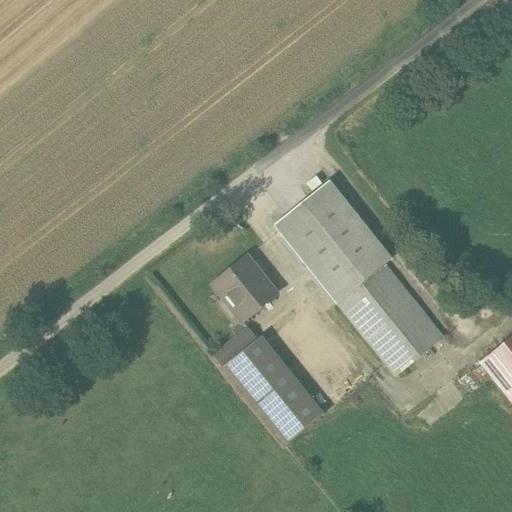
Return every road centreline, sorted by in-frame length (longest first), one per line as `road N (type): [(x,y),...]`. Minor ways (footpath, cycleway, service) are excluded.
road 1 (track): [(475,0),(0,371)]
road 2 (track): [(233,189),(356,359)]
